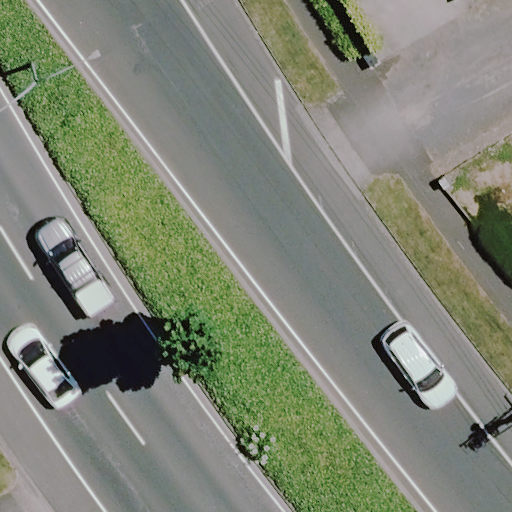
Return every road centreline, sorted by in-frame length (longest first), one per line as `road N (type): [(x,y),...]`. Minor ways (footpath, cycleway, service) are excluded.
road 1 (trunk): [(119,0),(499,511)]
road 2 (trunk): [(206,511),(0,209)]
